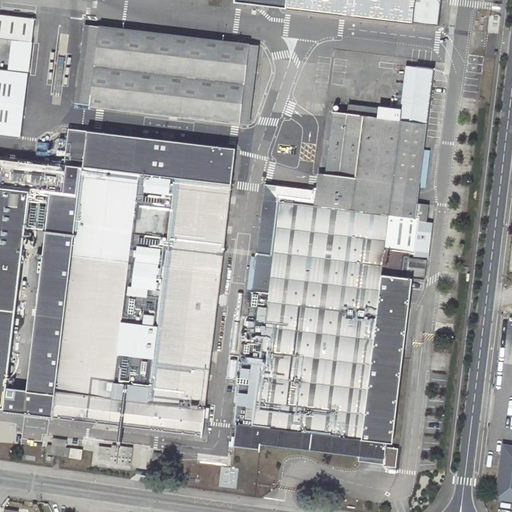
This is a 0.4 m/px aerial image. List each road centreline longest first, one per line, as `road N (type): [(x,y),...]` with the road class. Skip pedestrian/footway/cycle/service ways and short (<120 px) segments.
road 1 (unclassified): [(458,511),(511,92)]
road 2 (unclassified): [(0,475),(244,511)]
road 3 (unknown): [(253,172),(300,173),(305,129),(278,104)]
